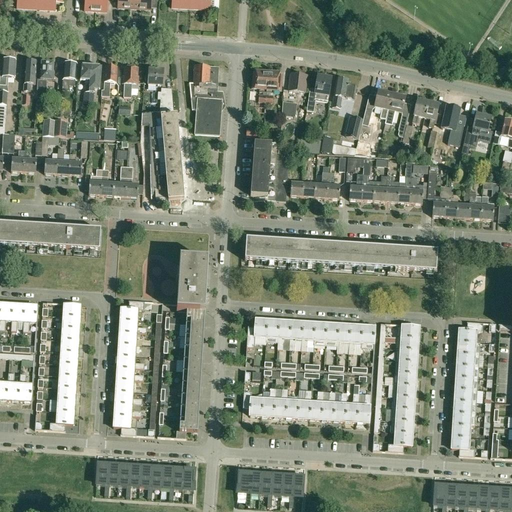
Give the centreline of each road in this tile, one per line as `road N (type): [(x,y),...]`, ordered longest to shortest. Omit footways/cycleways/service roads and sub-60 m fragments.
road 1 (residential): [(222,303),(439,320),(433,465)]
road 2 (residential): [(511,239),(227,222)]
road 3 (unclassified): [(511,100),(317,56),(240,48)]
road 4 (residential): [(0,289),(104,301),(97,444)]
road 5 (residential): [(227,222),(0,207)]
road 6 (residential): [(213,452),(433,465)]
road 7 (residential): [(227,222),(240,48)]
road 8 (unclassified): [(240,48),(70,37)]
road 9 (residential): [(213,452),(222,303)]
